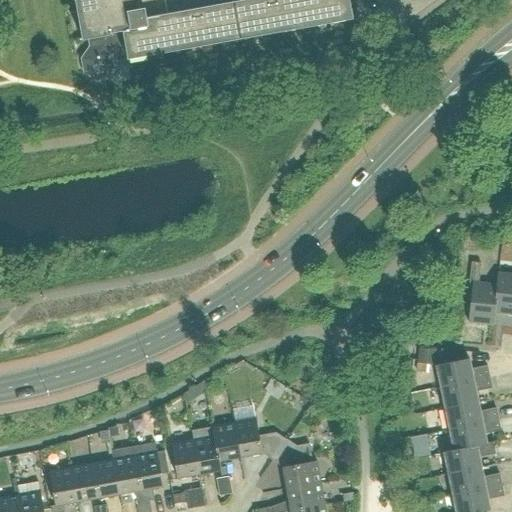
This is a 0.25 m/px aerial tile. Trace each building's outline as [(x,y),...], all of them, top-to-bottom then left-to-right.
[(80,0),(84,20),(79,21),(82,41),(88,40),(89,47),(81,58),(83,73),(95,81),(109,78),(117,66),(117,61),(125,61),(126,70),(161,63),(191,58),(225,53),(266,46),(300,40),(336,34),(353,31),(348,0),(243,0),(147,17),(145,8),(139,9),(137,0),(80,0)] [(494,325),(495,314),(494,314),(497,286),(479,284),(481,264),(472,263),(470,284),(473,284),(469,323),(494,325)] [(494,314),(495,314),(511,315),(511,275),(498,274),(497,286),(494,314)] [(419,345),(417,362),(435,364),(437,347),(419,345)] [(441,388),(490,377),(488,366),(478,368),(477,374),(472,374),(469,359),(437,366),(441,388)] [(445,409),(478,402),(475,387),(479,386),(483,391),(493,389),(490,377),(441,388),(445,409)] [(185,392),(185,393),(187,401),(207,389),(205,379),(185,392)] [(450,430),(499,420),(497,408),(487,411),(485,416),(481,417),(478,402),(445,409),(450,430)] [(256,420),(234,424),(241,458),(262,454),(273,461),(287,440),(277,433),(259,436),(256,420)] [(501,431),(499,420),(450,430),(454,451),(487,445),(487,444),(484,429),(488,429),(491,433),(501,431)] [(219,462),(220,461),(241,458),(234,424),(212,428),(214,437),(215,437),(219,462)] [(214,437),(194,441),(200,475),(222,471),(220,461),(219,462),(215,437),(214,437)] [(283,468),(287,490),(321,484),(317,462),(313,462),(310,444),(297,447),(287,440),(273,461),(283,468)] [(200,475),(194,441),(172,445),(178,479),(200,475)] [(133,446),(143,499),(149,497),(149,498),(154,497),(153,489),(163,487),(155,442),(133,446)] [(449,474),(481,467),(478,453),(482,452),(486,456),(496,454),(493,442),(487,444),(487,445),(454,451),(444,453),(449,474)] [(137,500),(138,508),(151,506),(149,498),(149,497),(143,499),(133,446),(112,450),(114,461),(120,495),(134,492),(137,500)] [(93,464),(99,498),(120,495),(114,461),(93,464)] [(93,464),(72,468),(78,502),(99,498),(93,464)] [(453,495),(502,485),(500,474),(490,476),(488,481),(484,482),(481,467),(449,474),(453,495)] [(78,502),(72,468),(50,472),(56,506),(78,502)] [(218,488),(231,486),(229,477),(217,479),(218,488)] [(19,496),(21,511),(44,511),(39,481),(17,485),(19,496)] [(289,511),(291,511),(325,505),(321,484),(287,490),(289,501),(272,504),(272,508),(264,509),(264,511),(289,511)] [(505,496),(502,485),(453,495),(456,511),(481,511),(490,510),(487,495),(491,494),(494,499),(505,496)] [(232,494),(231,486),(218,488),(220,496),(232,494)] [(203,489),(188,495),(194,511),(209,506),(203,489)] [(175,505),(187,502),(186,494),(173,496),(175,505)] [(21,511),(19,496),(0,499),(0,511),(21,511)]
